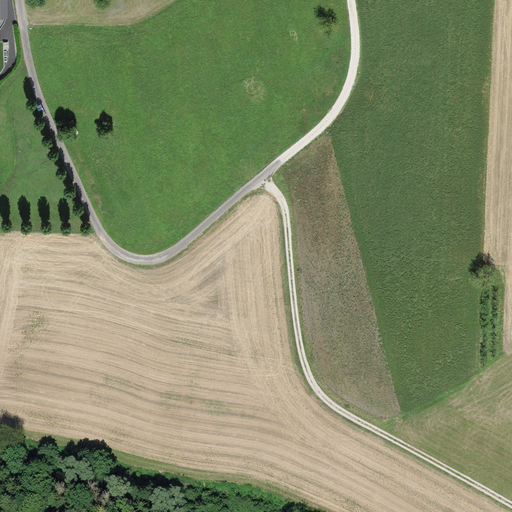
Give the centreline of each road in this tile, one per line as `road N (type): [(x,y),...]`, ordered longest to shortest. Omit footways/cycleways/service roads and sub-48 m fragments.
road 1 (track): [(15,0),(30,79),(86,211),(109,249),(141,260),(188,242),(347,91),(356,57),(350,0)]
road 2 (track): [(259,175),(278,195),(286,221),(311,385),(327,403),(511,506)]
road 3 (track): [(20,25),(130,23),(168,0)]
